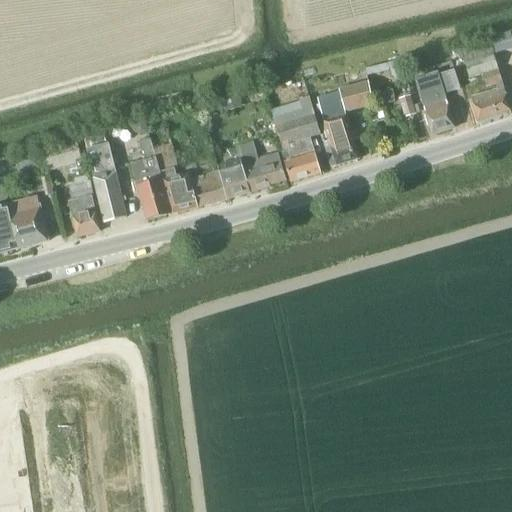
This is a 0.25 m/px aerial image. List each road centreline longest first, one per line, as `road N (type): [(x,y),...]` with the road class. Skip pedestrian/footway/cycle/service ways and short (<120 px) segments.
road 1 (tertiary): [(0,276),(224,218),(511,129)]
road 2 (track): [(0,377),(121,348),(136,366),(155,511)]
